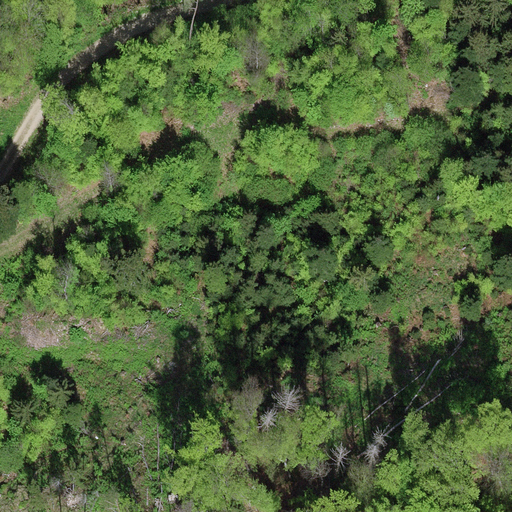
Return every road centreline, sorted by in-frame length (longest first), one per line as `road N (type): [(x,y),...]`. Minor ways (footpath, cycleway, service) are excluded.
road 1 (track): [(0,250),(129,171),(229,132),(379,131),(511,103)]
road 2 (track): [(0,177),(70,67),(150,18),(220,0)]
